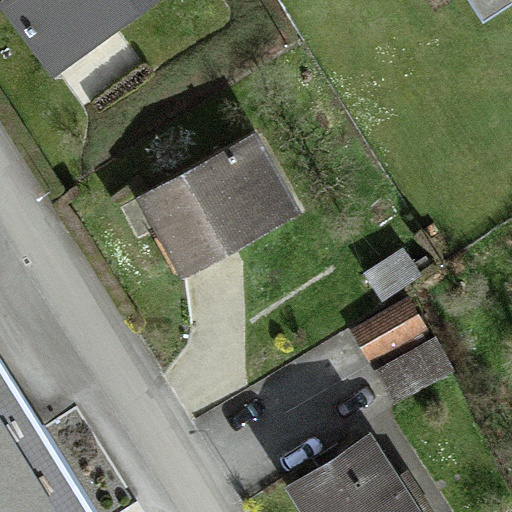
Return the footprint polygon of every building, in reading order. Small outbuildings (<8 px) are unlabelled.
[(154,0),(6,0),(0,5),(0,6),(57,78),(154,0)] [(493,0),(469,0),(477,11),(493,0)] [(253,128),(143,193),(191,274),(301,209),(253,128)] [(430,287),(410,253),(354,287),(374,321),(430,287)] [(0,511),(105,511),(0,346),(0,511)] [(461,511),(380,379),(288,435),(335,511),(461,511)]
